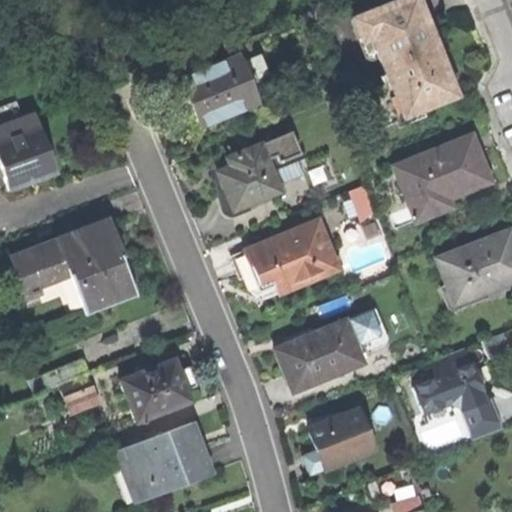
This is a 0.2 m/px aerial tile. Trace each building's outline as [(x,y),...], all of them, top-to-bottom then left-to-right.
[(388,84),(402,119),(455,98),(434,45),(425,23),(415,0),(401,0),(352,20),(361,43),(370,40),(388,84)] [(249,86),(240,63),(237,56),(179,80),(187,101),(198,126),(256,102),(249,86)] [(240,63),(249,86),(256,83),(247,60),(240,63)] [(372,131),(402,119),(388,84),(358,96),(372,131)] [(0,124),(0,141),(30,131),(24,116),(0,124)] [(30,131),(0,141),(0,168),(1,170),(8,190),(53,173),(37,129),(30,131)] [(289,132),(259,144),(271,172),(300,159),(289,132)] [(471,136),(393,166),(409,206),(415,221),(450,207),(446,198),(450,197),(488,181),(472,140),(471,136)] [(271,172),(259,144),(229,157),(231,162),(233,167),(216,174),(219,180),(232,211),(247,205),(279,192),(271,172)] [(250,212),(247,205),(232,211),(219,180),(214,183),(227,213),(230,217),(235,217),(250,212)] [(363,222),(375,210),(366,186),(352,190),(363,222)] [(393,229),(415,221),(409,206),(388,215),(393,229)] [(316,221),(243,252),(245,256),(259,289),(277,282),(279,287),(282,292),(335,269),(316,221)] [(34,250),(10,259),(25,297),(39,292),(36,282),(69,268),(86,311),(132,293),(124,274),(127,273),(120,255),(117,256),(115,252),(113,246),(117,244),(116,242),(114,243),(106,222),(34,250)] [(503,286),(511,282),(511,241),(508,231),(435,259),(445,285),(453,305),(494,289),(503,286)] [(261,295),(259,289),(245,256),(237,259),(249,288),(252,294),(256,295),(261,295)] [(497,296),(494,289),(453,305),(445,285),(438,288),(447,309),(454,311),(497,296)] [(345,322),(357,352),(382,342),(370,312),(345,322)] [(357,352),(345,322),(300,340),(274,350),(291,392),(362,364),(357,352)] [(511,350),(511,346),(506,331),(479,342),(487,360),(511,350)] [(463,349),(422,365),(428,382),(412,389),(422,416),(451,404),(459,409),(473,441),(501,429),(490,400),(485,402),(481,391),(478,391),(475,384),(478,379),(473,366),(472,364),(470,365),(463,349)] [(33,394),(58,384),(87,373),(88,373),(83,359),(81,360),(27,380),(33,394)] [(190,401),(185,390),(178,371),(173,359),(159,364),(151,368),(143,371),(120,380),(137,423),(190,401)] [(141,366),(143,371),(151,368),(159,364),(157,359),(141,366)] [(178,371),(185,390),(196,386),(188,367),(178,371)] [(87,373),(58,384),(63,397),(92,386),(87,373)] [(97,401),(92,386),(63,397),(68,411),(97,401)] [(329,421),(307,430),(315,451),(322,471),(372,452),(357,411),(329,421)] [(192,423),(115,452),(135,504),(211,475),(199,443),(192,423)] [(322,471),(315,451),(302,457),(309,476),(322,471)] [(421,511),(419,499),(393,505),(394,511),(421,511)]
